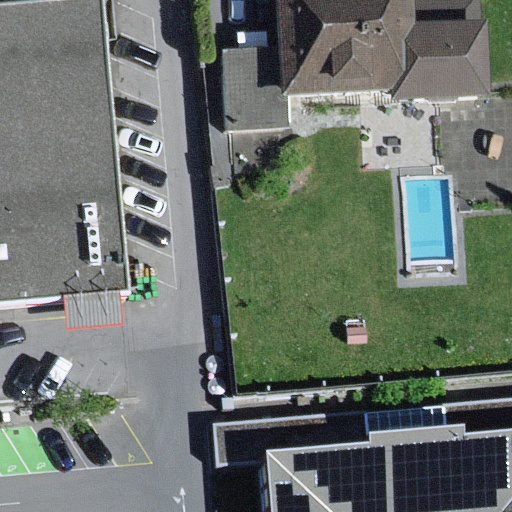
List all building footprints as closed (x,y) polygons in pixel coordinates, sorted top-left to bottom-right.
[(0,0),(0,306),(119,298),(96,0),(0,0)] [(384,0),(257,0),(260,50),(262,102),(366,97),(367,107),(452,102),(467,101),(463,25),(386,29),(384,0)] [(262,102),(260,50),(207,53),(211,133),(264,130),(262,102)] [(511,98),(467,101),(452,102),(458,207),(511,203),(511,98)] [(208,465),(241,462),(245,511),(511,511),(511,404),(205,428),(208,465)]
